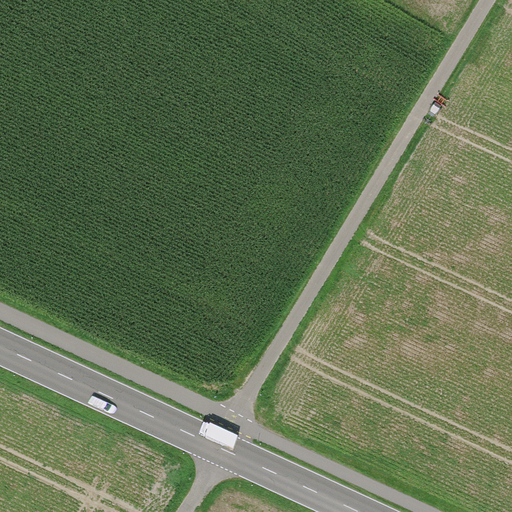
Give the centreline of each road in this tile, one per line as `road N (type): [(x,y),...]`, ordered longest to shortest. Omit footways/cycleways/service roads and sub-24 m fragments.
road 1 (track): [(228,449),(487,0)]
road 2 (primary): [(0,345),(362,511)]
